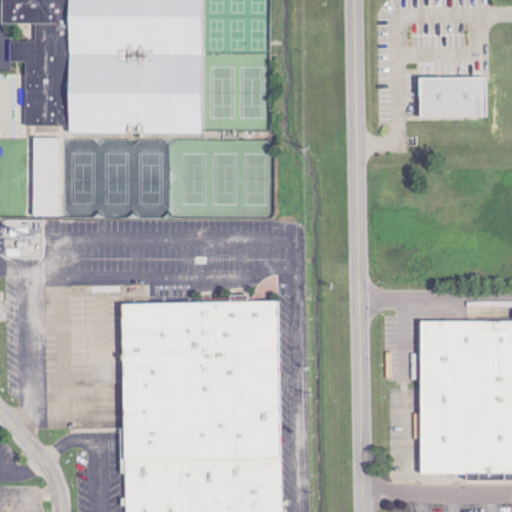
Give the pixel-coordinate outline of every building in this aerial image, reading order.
[(1,0),(204,0),(205,133),(69,134),(68,126),(25,125),(25,62),(10,62),(9,42),(36,41),(35,24),(1,23),(1,0)] [(208,130),(272,129),(271,60),(208,60),(208,130)] [(419,120),(487,118),(487,78),(419,79),(419,120)] [(0,137),(13,138),(13,112),(0,118),(0,137)] [(61,139),(34,138),(33,217),(60,217),(61,139)] [(120,299),(277,298),(279,458),(124,460),(120,299)] [(421,316),(511,316),(511,471),(424,470),(421,316)] [(124,460),(124,511),(279,511),(279,458),(124,460)]
